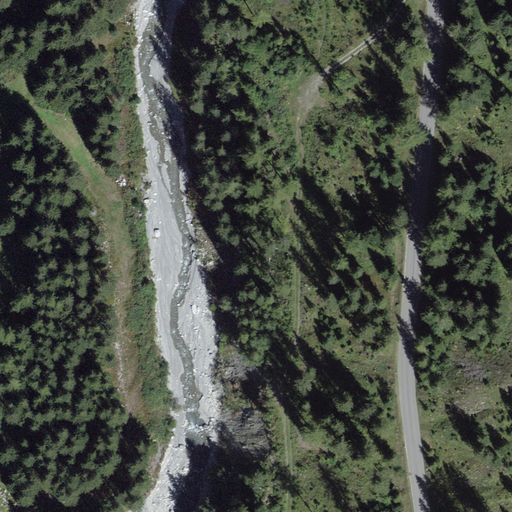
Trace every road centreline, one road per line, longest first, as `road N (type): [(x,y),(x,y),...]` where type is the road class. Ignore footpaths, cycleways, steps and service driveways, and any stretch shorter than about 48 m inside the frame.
road 1 (track): [(289,511),(287,379),(302,112),(318,81),(403,0)]
road 2 (tertiary): [(435,0),(405,338),(423,511)]
